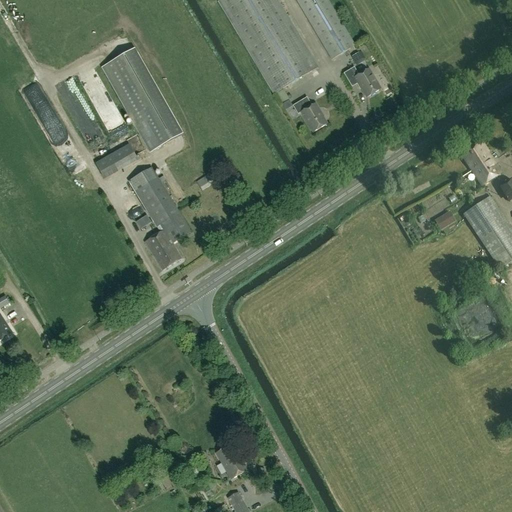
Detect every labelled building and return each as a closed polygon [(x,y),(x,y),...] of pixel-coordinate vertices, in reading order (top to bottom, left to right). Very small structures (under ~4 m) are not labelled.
[(275,0),(221,0),(217,3),(273,96),(317,69),(275,0)] [(294,0),(331,61),(354,47),(326,0),(294,0)] [(102,70),(151,155),(182,137),(133,52),(102,70)] [(365,61),(359,52),(351,57),(356,66),(365,61)] [(74,73),(105,131),(117,124),(86,67),(74,73)] [(352,88),(357,84),(366,99),(380,90),(368,70),(358,76),(354,68),(344,74),(352,88)] [(315,105),(312,106),(307,98),(293,106),(298,115),(300,113),(312,134),(327,125),(320,114),(321,114),(315,105)] [(87,135),(89,143),(100,140),(97,132),(87,135)] [(91,150),(101,147),(99,141),(89,144),(91,150)] [(461,155),(482,186),(502,173),(488,153),(489,152),(482,141),(461,155)] [(129,145),(95,164),(104,180),(138,161),(138,160),(140,158),(138,155),(136,156),(129,145)] [(128,182),(134,191),(159,234),(145,243),(162,271),(182,260),(172,244),(191,233),(158,178),(152,168),(128,182)] [(214,172),(197,183),(202,192),(220,181),(214,172)] [(511,200),(511,178),(511,179),(500,187),(510,202),(511,200)] [(511,262),(511,228),(490,197),(463,215),(500,270),(511,262)] [(435,221),(441,230),(451,224),(445,214),(435,221)] [(142,230),(148,225),(142,217),(136,221),(142,230)] [(0,309),(0,310),(10,304),(5,297),(0,299),(0,309)] [(11,334),(0,316),(0,341),(9,335),(11,334)] [(12,323),(27,357),(42,350),(28,316),(12,323)] [(234,447),(218,457),(231,479),(247,470),(234,447)] [(248,511),(237,492),(227,498),(234,511),(248,511)]
